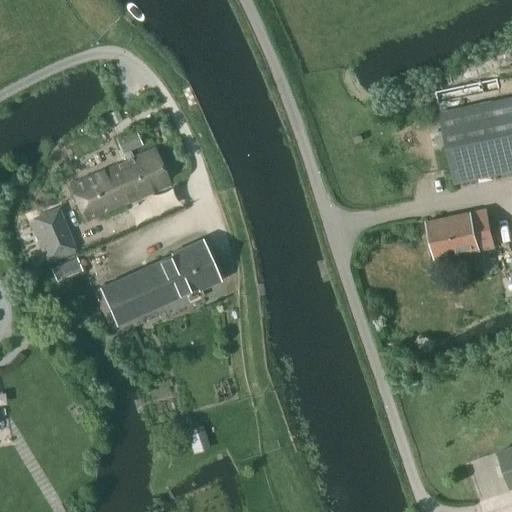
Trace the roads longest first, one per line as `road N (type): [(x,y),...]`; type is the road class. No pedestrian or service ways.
road 1 (unclassified): [(428,511),(321,183),(247,0)]
road 2 (residential): [(0,98),(96,56),(129,60),(154,81)]
